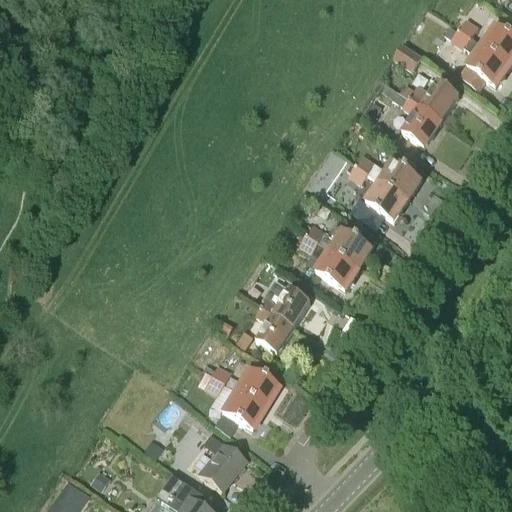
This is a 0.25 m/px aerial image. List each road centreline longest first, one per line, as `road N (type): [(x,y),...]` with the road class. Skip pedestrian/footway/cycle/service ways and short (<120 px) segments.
road 1 (residential): [(511,154),(305,456),(305,472),(333,502)]
road 2 (tertiary): [(333,502),(442,387),(511,292)]
